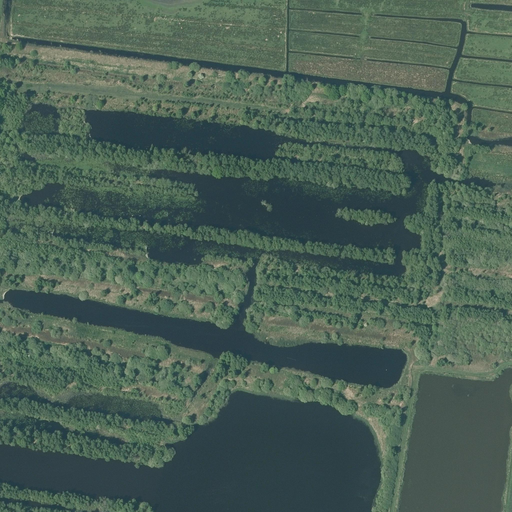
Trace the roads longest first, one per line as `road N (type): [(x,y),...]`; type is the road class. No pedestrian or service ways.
road 1 (track): [(391,511),(418,372),(487,377),(511,364)]
road 2 (track): [(0,80),(178,99)]
road 3 (track): [(0,53),(142,73)]
